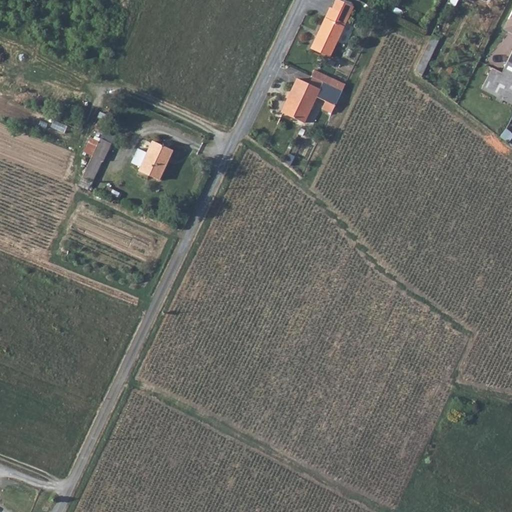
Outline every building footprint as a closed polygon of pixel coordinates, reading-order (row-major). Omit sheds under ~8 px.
[(341,0),(332,0),(330,6),(347,14),(351,5),(341,0)] [(453,9),(457,0),(448,0),(446,6),(453,9)] [(327,5),(308,46),(327,55),(347,14),(330,6),(327,5)] [(438,39),(432,36),(414,71),(420,76),(438,39)] [(491,70),(481,90),(511,105),(511,51),(500,74),(491,70)] [(330,83),(334,76),(312,65),(309,73),(322,79),(330,83)] [(341,88),(344,81),(334,76),(330,83),(341,88)] [(330,83),(322,79),(318,87),(297,77),(281,110),(303,120),(315,93),(334,102),(341,88),(330,83)] [(93,180),(107,141),(88,134),(81,151),(89,154),(80,176),(93,180)] [(154,141),(140,170),(159,179),(173,150),(154,141)]
